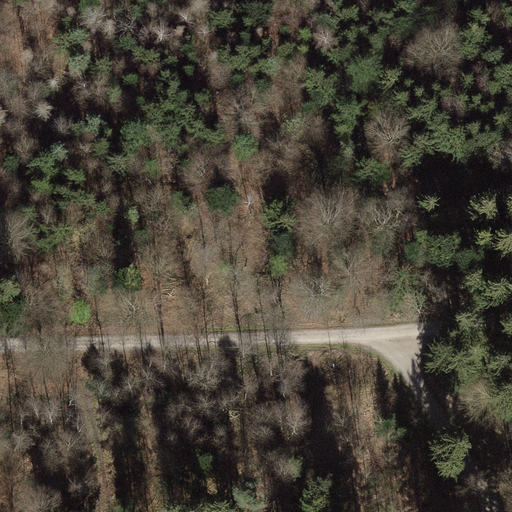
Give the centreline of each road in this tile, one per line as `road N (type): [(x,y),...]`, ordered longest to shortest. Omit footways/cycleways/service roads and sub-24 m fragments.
road 1 (track): [(385,334),(0,345)]
road 2 (track): [(385,334),(492,511)]
road 3 (track): [(511,327),(385,334)]
